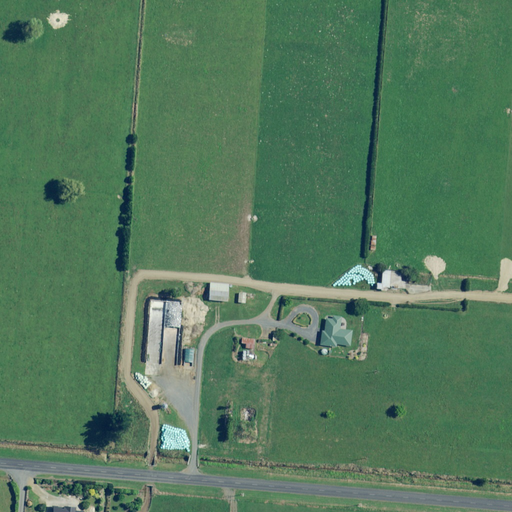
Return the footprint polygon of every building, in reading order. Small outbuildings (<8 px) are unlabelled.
[(376,283),(376,289),(380,289),(380,291),(386,291),(386,288),(389,288),(390,271),(382,271),(381,283),(376,283)] [(228,284),(210,283),(209,300),(227,302),(228,284)] [(181,303),(166,302),(162,353),(178,354),(181,303)] [(339,329),(341,318),(332,317),(331,320),(326,319),(324,331),(321,331),(320,345),(336,347),(336,344),(350,346),(352,331),(339,329)] [(255,340),(242,338),(241,343),(246,344),(245,348),(253,349),(255,340)] [(256,357),(249,356),(249,361),(241,360),(239,377),(261,379),(262,362),(256,361),(256,357)]
